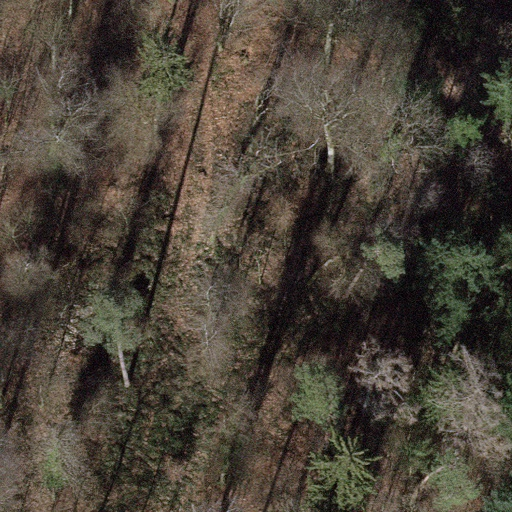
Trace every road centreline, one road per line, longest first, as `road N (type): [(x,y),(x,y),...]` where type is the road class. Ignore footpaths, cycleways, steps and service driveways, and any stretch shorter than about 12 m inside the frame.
road 1 (track): [(0,365),(65,274),(144,0)]
road 2 (track): [(511,20),(385,0)]
